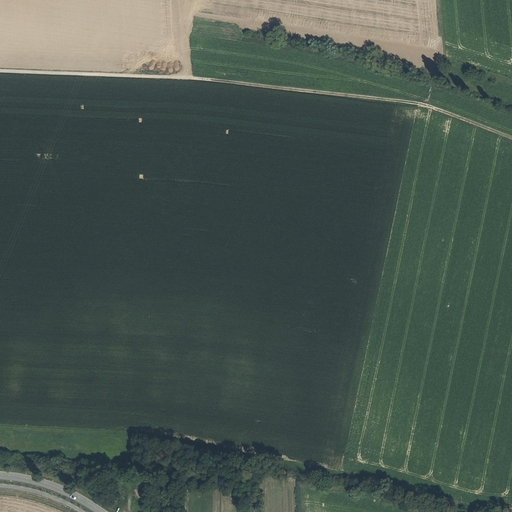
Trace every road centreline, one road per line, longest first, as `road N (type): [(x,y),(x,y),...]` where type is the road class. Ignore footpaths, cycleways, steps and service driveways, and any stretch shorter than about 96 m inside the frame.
road 1 (track): [(511,511),(143,432),(0,424)]
road 2 (track): [(511,139),(402,102),(189,77),(0,72)]
road 3 (track): [(305,511),(304,479),(369,487),(444,511)]
